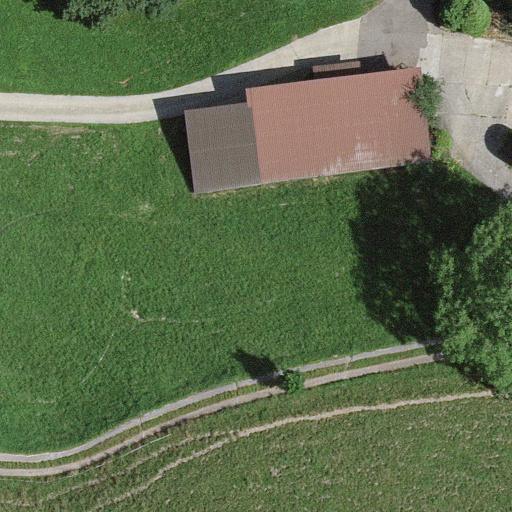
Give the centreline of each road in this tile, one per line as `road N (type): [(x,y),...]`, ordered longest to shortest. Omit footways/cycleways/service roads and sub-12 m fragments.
road 1 (track): [(511,351),(279,389),(169,426),(86,467),(0,470)]
road 2 (track): [(403,57),(301,65),(202,107),(135,115),(0,111)]
road 3 (track): [(403,57),(511,170)]
